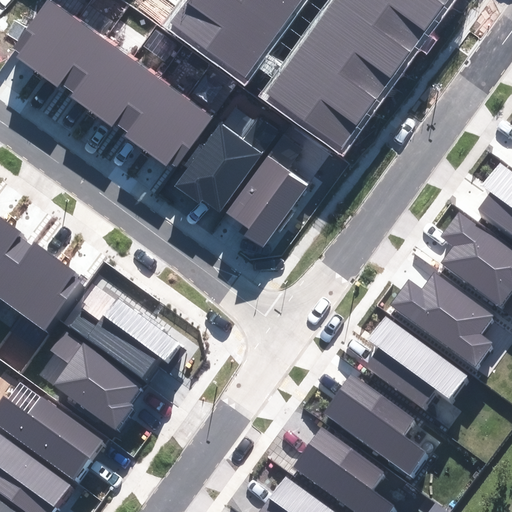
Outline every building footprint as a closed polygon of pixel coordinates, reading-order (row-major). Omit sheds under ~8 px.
[(39,71),(78,19),(51,0),(47,0),(10,50),(39,71)] [(186,0),(170,22),(249,77),(303,0),(186,0)] [(332,0),(262,100),(341,155),(450,0),(332,0)] [(39,71),(67,92),(104,41),(105,40),(78,19),(39,71)] [(104,41),(67,92),(95,112),(132,62),(104,41)] [(158,81),(132,62),(95,112),(121,131),(158,81)] [(158,81),(121,131),(146,150),(184,98),(159,79),(158,81)] [(211,118),(184,98),(146,150),(173,170),(211,118)] [(222,125),(176,186),(199,203),(202,198),(219,211),(261,154),(222,125)] [(306,185),(269,157),(227,213),(249,230),(246,234),(262,245),(306,185)] [(511,173),(499,163),(482,184),(492,191),(477,209),(511,235),(511,173)] [(511,251),(461,213),(443,237),(455,246),(443,262),(500,305),(511,288),(511,251)] [(4,221),(0,226),(0,287),(34,242),(4,221)] [(34,242),(0,287),(0,297),(22,314),(61,262),(34,242)] [(22,314),(47,332),(49,333),(87,281),(61,262),(22,314)] [(493,316),(434,272),(421,289),(410,281),(392,304),(475,365),(491,343),(479,334),(493,316)] [(178,344),(93,282),(65,320),(143,378),(158,357),(165,362),(178,344)] [(466,376),(387,317),(370,340),(380,348),(367,365),(423,406),(436,389),(449,399),(466,376)] [(82,347),(65,335),(37,372),(115,429),(132,406),(127,403),(139,386),(83,345),(82,347)] [(413,420),(352,374),(324,412),(409,475),(426,452),(402,435),(413,420)] [(101,443),(15,381),(0,401),(0,425),(74,479),(101,443)] [(384,473),(323,427),(294,465),(357,511),(391,511),(397,505),(373,488),(384,473)] [(51,511),(72,484),(0,432),(0,490),(29,511),(51,511)] [(331,511),(285,478),(259,511),(331,511)] [(0,511),(17,511),(0,499),(0,511)]
